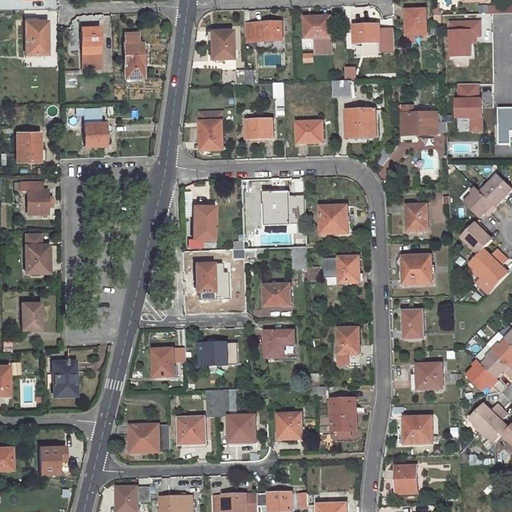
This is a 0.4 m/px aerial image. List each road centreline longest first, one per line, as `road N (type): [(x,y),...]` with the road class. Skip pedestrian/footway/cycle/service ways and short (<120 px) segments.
road 1 (residential): [(166,164),(206,171),(342,165),(365,174),(376,194),(383,401),(369,511)]
road 2 (residential): [(128,335),(75,336),(73,170),(166,164)]
road 3 (residential): [(94,469),(256,470),(276,457)]
road 4 (residential): [(166,164),(188,4)]
road 5 (residential): [(131,325),(162,193)]
road 6 (residential): [(172,324),(171,205),(162,193)]
road 7 (residential): [(63,7),(188,4)]
